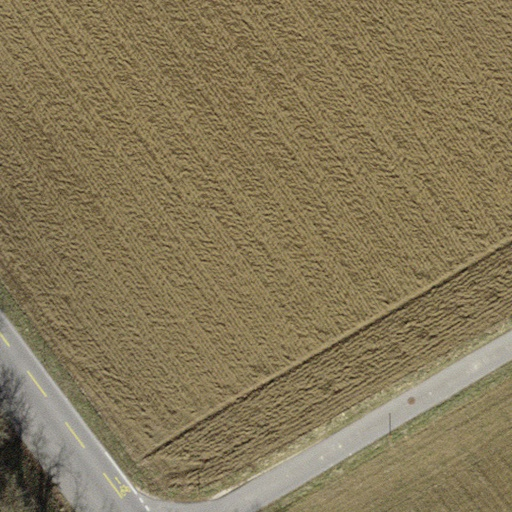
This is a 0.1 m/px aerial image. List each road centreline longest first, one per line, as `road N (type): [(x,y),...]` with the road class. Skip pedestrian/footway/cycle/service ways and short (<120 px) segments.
road 1 (unclassified): [(217,511),(511,341)]
road 2 (tertiary): [(0,352),(115,511)]
